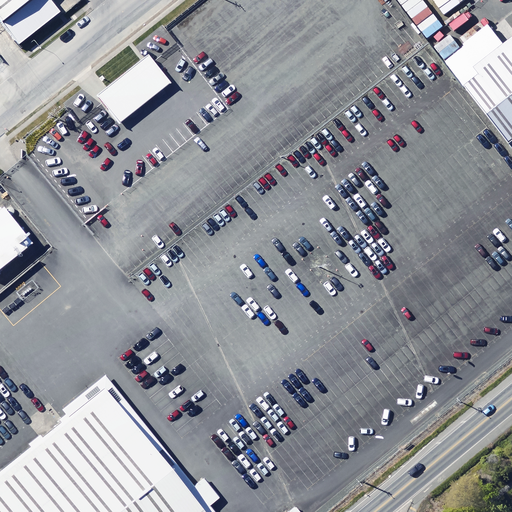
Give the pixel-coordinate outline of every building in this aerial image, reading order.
[(0,0),(0,25),(16,45),(57,13),(46,0),(0,0)] [(511,34),(503,41),(489,23),(440,61),(508,146),(511,142),(511,34)] [(143,57),(95,96),(118,125),(167,85),(143,57)] [(0,267),(29,245),(0,207),(0,267)] [(201,511),(100,387),(0,468),(0,511),(201,511)]
